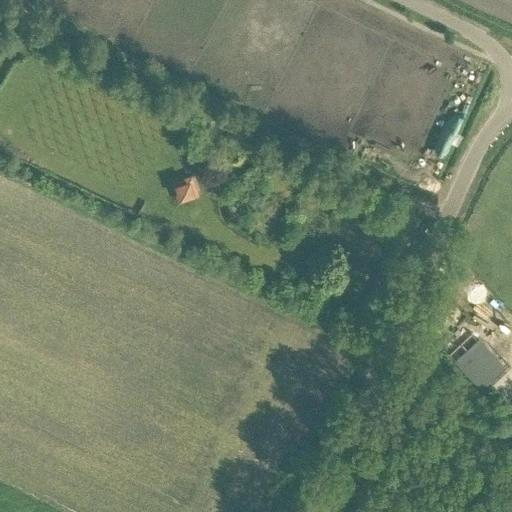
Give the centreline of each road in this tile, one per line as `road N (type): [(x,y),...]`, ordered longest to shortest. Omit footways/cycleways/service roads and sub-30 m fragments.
road 1 (track): [(445,217),(0,9)]
road 2 (unclassified): [(315,511),(478,148),(511,108)]
road 3 (unclassified): [(511,74),(477,37),(400,0)]
